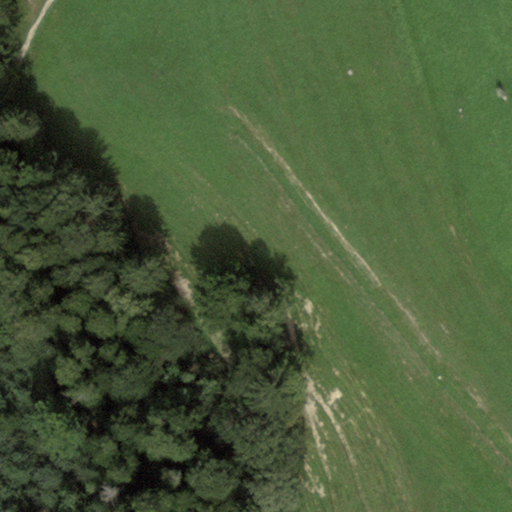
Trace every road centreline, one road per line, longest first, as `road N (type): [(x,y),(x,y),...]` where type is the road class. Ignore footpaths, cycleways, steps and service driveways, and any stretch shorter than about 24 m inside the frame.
road 1 (track): [(511,450),(231,112)]
road 2 (track): [(511,303),(467,223),(394,0)]
